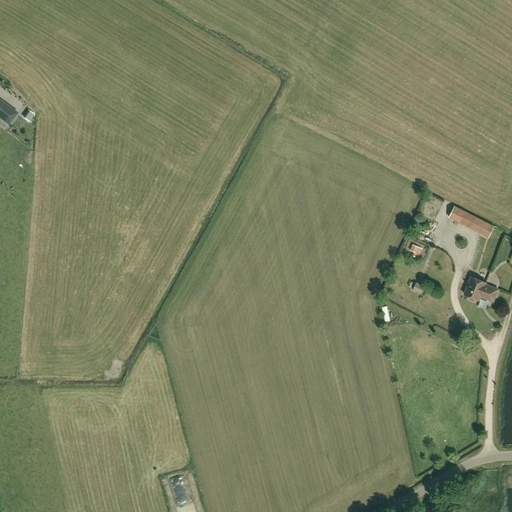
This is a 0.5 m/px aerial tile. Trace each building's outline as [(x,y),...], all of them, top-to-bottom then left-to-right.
[(0,101),(0,117),(9,124),(17,112),(1,100),(0,101)] [(449,217),(481,233),(486,222),(454,206),(449,217)] [(446,244),(480,256),(487,236),(452,224),(446,244)] [(480,296),(493,302),(498,289),(485,284),(486,283),(472,277),(464,294),(470,296),(469,297),(470,299),(474,301),(476,300),(476,299),(479,300),(480,296)] [(426,286),(416,281),(413,290),(422,294),(426,286)]
